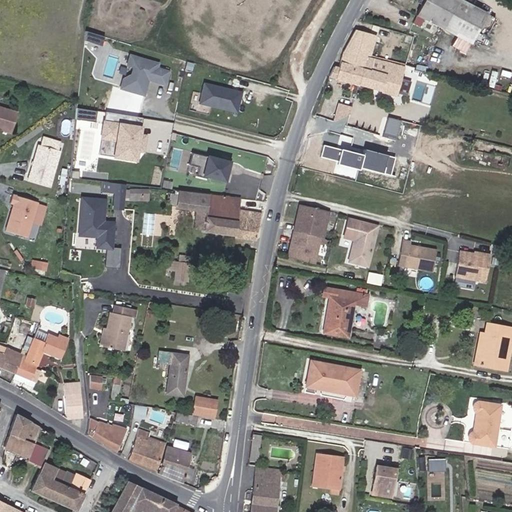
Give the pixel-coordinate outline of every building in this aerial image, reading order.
[(483,12),(459,0),(422,0),(416,13),(468,41),(483,12)] [(104,45),(107,37),(90,30),(87,38),(104,45)] [(362,68),(365,56),(366,53),(371,35),(353,30),(339,61),(362,68)] [(166,84),(170,71),(159,68),(160,63),(132,54),(129,65),(135,67),(133,74),(124,78),(122,88),(145,95),(148,84),(145,83),(145,80),(148,79),(166,84)] [(362,68),(357,84),(394,93),(401,65),(365,56),(362,68)] [(333,64),(328,76),(357,84),(362,68),(339,61),(337,65),(333,64)] [(240,113),(245,91),(205,81),(199,103),(240,113)] [(424,95),(433,95),(434,85),(425,84),(424,95)] [(348,113),(350,106),(338,103),(333,120),(348,113)] [(0,105),(0,128),(14,132),(20,111),(0,105)] [(80,107),(78,118),(96,121),(98,110),(80,107)] [(102,157),(145,159),(146,125),(134,124),(134,114),(105,112),(102,157)] [(395,131),(399,117),(389,114),(385,128),(395,131)] [(50,185),(61,149),(40,142),(29,178),(50,185)] [(325,145),(323,156),(352,161),(354,150),(325,145)] [(493,154),(470,149),(467,158),(491,163),(493,154)] [(233,181),(237,159),(194,152),(190,173),(233,181)] [(115,191),(116,182),(102,180),(101,190),(115,191)] [(123,208),(125,184),(116,182),(115,191),(114,207),(123,208)] [(240,200),(179,191),(177,208),(198,211),(195,227),(205,229),(204,230),(236,235),(239,211),(239,207),(240,200)] [(39,200),(14,192),(11,201),(15,202),(5,230),(27,237),(39,200)] [(111,246),(113,221),(103,220),(105,198),(82,196),(79,233),(97,234),(96,245),(106,246),(104,265),(118,266),(120,247),(111,246)] [(328,210),(300,204),(297,218),(300,219),(294,242),(291,241),(287,255),(314,262),(320,236),(321,236),(328,210)] [(239,211),(236,235),(236,237),(256,239),(260,214),(239,211)] [(144,212),(142,233),(152,233),(153,213),(144,212)] [(366,265),(374,233),(376,224),(347,217),(343,235),(352,238),(346,260),(366,265)] [(408,239),(400,237),(393,265),(428,273),(434,248),(408,242),(408,239)] [(499,254),(500,244),(492,243),(490,253),(499,254)] [(489,248),(478,245),(477,251),(487,254),(489,248)] [(481,278),(486,255),(470,252),(469,256),(463,255),(464,252),(456,250),(451,271),(481,278)] [(185,279),(188,254),(169,252),(166,276),(185,279)] [(352,300),(327,295),(321,332),(345,336),(352,300)] [(450,304),(428,300),(426,307),(449,311),(450,304)] [(104,345),(124,349),(131,317),(135,318),(136,309),(115,306),(114,314),(110,313),(107,329),(106,335),(104,345)] [(19,331),(23,319),(16,317),(12,328),(19,331)] [(228,336),(230,324),(219,321),(216,334),(228,336)] [(480,348),(476,347),(473,362),(504,368),(510,339),(511,339),(511,327),(488,323),(486,332),(483,332),(480,348)] [(37,331),(25,360),(35,365),(40,352),(61,360),(69,339),(60,336),(59,340),(37,331)] [(0,365),(13,371),(18,358),(22,359),(23,355),(4,347),(2,354),(0,353),(0,365)] [(183,396),(189,356),(160,352),(158,362),(171,364),(167,394),(183,396)] [(13,371),(11,376),(33,384),(39,366),(35,365),(25,360),(22,359),(18,358),(13,371)] [(326,385),(325,389),(351,394),(355,369),(307,360),(303,381),(326,385)] [(100,390),(102,376),(92,375),(91,389),(100,390)] [(111,401),(114,377),(102,376),(100,390),(99,399),(111,401)] [(302,385),(325,389),(326,385),(303,381),(302,385)] [(64,384),(65,394),(67,417),(81,417),(82,408),(78,383),(64,384)] [(214,399),(193,396),(190,410),(212,414),(214,399)] [(469,438),(493,441),(499,404),(478,401),(475,402),(474,403),(474,404),(473,405),(473,408),(474,411),(476,411),(472,433),(470,434),(469,435),(469,438)] [(146,407),(137,405),(135,419),(145,420),(146,407)] [(27,420),(13,412),(2,447),(27,457),(33,443),(22,438),(27,420)] [(194,425),(195,415),(174,412),(171,421),(194,425)] [(89,418),(88,431),(101,439),(100,441),(113,449),(121,437),(125,425),(112,421),(111,424),(89,418)] [(128,458),(155,467),(164,442),(149,437),(151,430),(140,426),(128,458)] [(257,458),(260,436),(253,434),(250,457),(257,458)] [(27,457),(26,460),(39,466),(41,462),(37,460),(43,447),(33,443),(27,457)] [(166,447),(159,472),(181,480),(183,473),(186,464),(189,454),(166,447)] [(316,484),(321,455),(316,454),(311,483),(316,484)] [(342,458),(321,455),(316,484),(329,486),(328,494),(336,495),(342,458)] [(448,458),(430,458),(430,470),(447,470),(448,458)] [(74,509),(88,478),(73,472),(67,485),(50,478),(55,467),(41,462),(30,489),(74,509)] [(393,468),(376,465),(370,493),(388,497),(393,468)] [(272,511),(277,469),(254,466),(248,511),(272,511)] [(123,511),(139,486),(126,480),(107,511),(123,511)] [(139,486),(123,511),(169,511),(174,504),(174,502),(139,486)] [(452,506),(460,506),(460,494),(452,493),(452,506)] [(0,499),(0,511),(18,511),(20,509),(0,499)]
